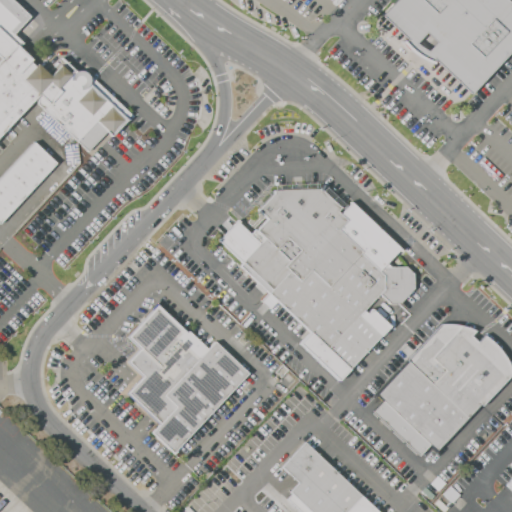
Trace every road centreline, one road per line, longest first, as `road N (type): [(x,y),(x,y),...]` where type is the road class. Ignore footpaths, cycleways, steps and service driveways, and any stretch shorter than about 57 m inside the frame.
road 1 (residential): [(189,178),(49,327),(31,364),(41,413),(141,511)]
road 2 (secondary): [(511,275),(352,125)]
road 3 (residential): [(170,0),(216,63),(224,94),(219,127),(189,178)]
road 4 (residential): [(292,74),(189,178)]
road 5 (secondary): [(292,74),(178,0)]
